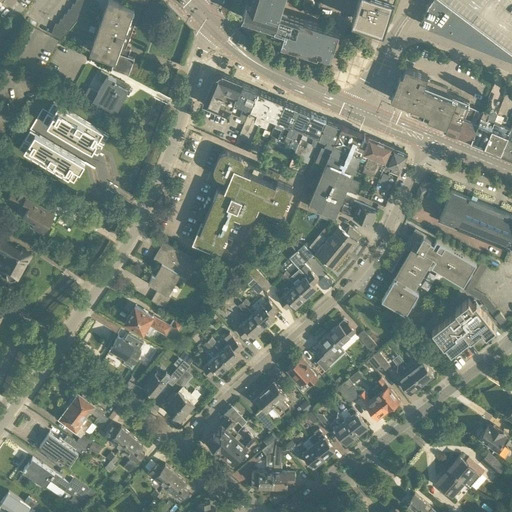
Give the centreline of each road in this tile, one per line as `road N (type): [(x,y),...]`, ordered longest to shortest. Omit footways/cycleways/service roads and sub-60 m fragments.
road 1 (residential): [(419,156),(373,256),(343,292),(177,442)]
road 2 (residential): [(60,343),(150,206),(205,19)]
road 3 (residential): [(292,511),(511,344)]
road 4 (secondary): [(205,19),(270,74),(358,112)]
road 5 (residential): [(177,442),(60,343)]
